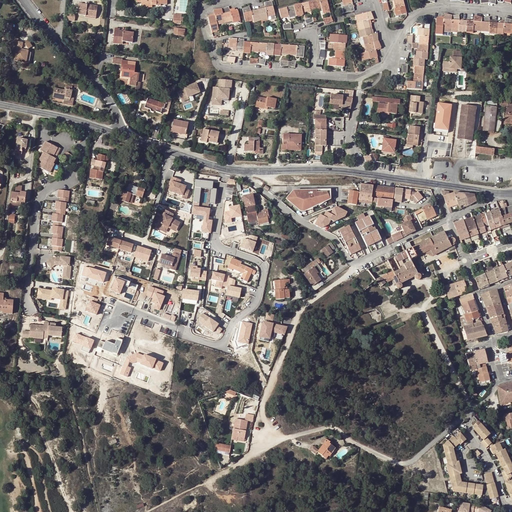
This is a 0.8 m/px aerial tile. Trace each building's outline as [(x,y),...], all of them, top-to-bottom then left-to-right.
[(326,0),(317,0),(278,10),(280,16),(284,15),(285,17),(287,17),(289,16),(289,18),(303,15),(302,13),(304,12),(306,12),(305,10),(309,9),(317,7),(318,9),(320,8),(321,8),(323,14),(330,12),(326,0)] [(343,0),(344,2),(342,2),(343,6),(341,7),(343,13),(354,11),(353,7),(352,4),(357,1),(356,0),(343,0)] [(406,13),(402,0),(395,0),(396,5),(395,5),(395,7),(396,9),(394,9),(395,16),(406,13)] [(265,8),(258,10),(254,11),(251,11),(249,6),(242,9),(245,20),(249,19),(250,21),(253,20),(254,22),(262,20),(266,19),(267,19),(267,17),(270,16),(270,14),(274,13),(272,2),(264,2),(265,6),(265,8)] [(79,15),(86,16),(86,14),(96,16),(97,6),(89,5),(86,5),(78,4),(78,8),(79,8),(79,15)] [(240,21),(237,10),(235,11),(230,12),(229,9),(228,7),(221,10),(214,10),(214,13),(215,16),(208,17),(211,32),(218,30),(217,24),(220,23),(220,22),(224,20),(228,19),(229,21),(232,20),(233,23),(240,21)] [(360,19),(358,19),(359,23),(357,24),(361,38),(362,37),(363,41),(365,40),(366,44),(367,49),(366,49),(366,52),(363,53),(360,54),(362,61),(373,58),(375,58),(375,61),(378,60),(376,54),(376,51),(381,48),(378,42),(377,34),(371,35),(370,28),(368,21),(370,20),(373,19),(370,12),(359,15),(360,19)] [(511,20),(505,19),(505,21),(504,24),(500,24),(497,23),(490,23),(490,20),(489,17),(482,18),(475,16),(474,19),(474,22),(466,21),(463,21),(459,21),(459,15),(452,16),(445,14),(444,16),(444,19),(436,19),(435,34),(443,35),(443,28),(447,28),(447,26),(451,27),(456,27),(455,29),(459,29),(459,32),(473,33),(473,30),(477,30),(477,29),(481,29),(485,29),(485,31),(489,31),(489,34),(503,35),(503,32),(507,32),(507,31),(511,31),(511,20)] [(114,29),(113,41),(122,42),(132,43),(133,33),(119,31),(119,29),(114,29)] [(422,90),(422,87),(422,82),(424,60),(427,60),(429,30),(418,29),(418,36),(420,36),(420,38),(420,40),(422,40),(421,48),(419,48),(419,52),(416,52),(416,55),(416,57),(416,59),(413,59),(413,64),(413,66),(415,66),(415,70),(417,70),(417,74),(416,78),(414,78),(414,80),(414,82),(408,82),(407,89),(422,90)] [(24,63),(23,66),(29,67),(30,63),(29,63),(26,63),(27,54),(31,53),(28,49),(32,47),(27,40),(22,43),(17,43),(18,39),(13,38),(14,35),(10,34),(6,54),(15,56),(14,61),(24,63)] [(346,34),(344,34),(341,34),(341,37),(331,36),(330,43),(334,43),(337,43),(337,47),(339,47),(338,51),(338,56),(336,56),(336,57),(336,59),(329,59),(329,66),(343,67),(346,34)] [(244,40),(228,39),(228,46),(233,46),(233,48),(236,48),(236,50),(242,50),(243,51),(243,53),(250,54),(250,51),(252,51),(254,51),(254,49),(258,50),(263,50),(263,52),(264,52),(266,52),(266,55),(280,56),(280,54),(282,54),(284,54),(284,52),(288,52),(293,52),(292,54),(294,54),(296,55),(296,57),(303,58),(304,47),(302,47),(243,42),(244,40)] [(443,62),(443,69),(457,69),(460,70),(461,70),(461,66),(462,58),(462,52),(453,51),(453,58),(450,58),(450,63),(443,62)] [(130,85),(136,86),(136,82),(138,82),(139,74),(134,73),(135,66),(131,66),(127,65),(127,61),(122,61),(122,59),(113,58),(112,64),(121,65),(120,70),(122,70),(122,72),(121,75),(131,77),(130,85)] [(129,85),(130,85),(131,77),(121,75),(121,77),(130,78),(129,85)] [(202,93),(198,83),(185,88),(185,90),(178,93),(182,103),(190,100),(190,98),(202,93)] [(65,98),(70,99),(72,87),(65,85),(65,90),(55,89),(53,98),(64,100),(65,98)] [(218,89),(217,99),(224,99),(228,99),(229,90),(218,89)] [(350,109),(352,98),(343,98),(343,96),(331,95),(330,104),(342,106),(342,108),(343,108),(350,109)] [(419,97),(410,96),(410,104),(409,107),(409,113),(420,114),(420,108),(418,108),(419,102),(419,97)] [(255,107),(264,109),(264,107),(267,107),(275,108),(276,100),(267,98),(266,99),(257,98),(255,107)] [(171,101),(166,100),(165,105),(148,99),(145,105),(143,104),(141,110),(147,112),(149,109),(150,110),(151,112),(153,113),(155,112),(161,114),(162,109),(169,111),(171,101)] [(440,103),(435,131),(450,133),(454,105),(440,103)] [(386,113),(389,113),(396,114),(397,105),(387,104),(387,105),(378,104),(377,114),(386,115),(386,113)] [(461,105),(457,135),(459,135),(459,136),(470,137),(470,136),(472,137),(476,107),(461,105)] [(496,108),(487,106),(486,106),(484,121),(495,123),(495,120),(497,108),(496,108)] [(315,140),(325,139),(325,131),(325,116),(313,115),(313,120),(315,120),(315,140)] [(188,123),(174,120),(172,126),(171,126),(169,134),(177,135),(177,137),(186,139),(187,136),(185,135),(188,123)] [(494,131),(495,123),(484,121),(483,131),(494,133),(494,131)] [(407,131),(406,143),(413,144),(413,141),(418,142),(419,133),(419,128),(409,127),(409,131),(407,131)] [(206,143),(207,142),(207,140),(217,142),(219,133),(203,130),(202,130),(200,136),(202,137),(201,142),(206,143)] [(30,151),(31,140),(18,138),(15,158),(21,159),(22,153),(21,153),(22,150),(26,151),(30,151)] [(244,152),(251,152),(253,152),(253,154),(263,154),(263,149),(259,149),(259,138),(248,138),(248,145),(244,145),(244,152)] [(296,139),(283,138),(283,145),(281,145),(281,150),(287,150),(287,148),(298,148),(298,139),(296,139)] [(287,148),(287,150),(301,151),(301,139),(298,139),(298,148),(287,148)] [(326,156),(325,139),(315,140),(315,156),(326,156)] [(383,139),(382,151),(388,151),(388,153),(394,153),(395,141),(383,139)] [(55,158),(57,154),(55,153),(57,149),(51,146),(52,145),(45,141),(40,150),(55,158)] [(492,149),(476,147),(475,154),(478,154),(491,156),(492,149)] [(106,160),(104,160),(97,159),(96,159),(95,168),(103,170),(104,170),(106,160)] [(56,176),(60,166),(54,164),(50,174),(56,176)] [(102,178),(103,170),(95,168),(91,167),(90,177),(102,178)] [(185,181),(178,180),(179,177),(169,175),(169,180),(170,180),(170,183),(169,189),(184,191),(184,193),(188,193),(189,185),(185,184),(185,181)] [(197,179),(194,202),(200,203),(202,188),(214,189),(215,182),(197,179)] [(369,201),(372,201),(372,198),(371,198),(372,186),(360,184),(358,199),(361,200),(361,199),(369,200),(369,201)] [(374,186),(372,197),(392,200),(394,188),(374,186)] [(117,199),(128,203),(131,194),(134,195),(142,197),(145,190),(138,187),(137,191),(128,188),(126,192),(120,190),(117,199)] [(219,190),(213,188),(210,203),(216,204),(219,190)] [(411,190),(395,188),(394,195),(402,196),(401,198),(413,200),(416,203),(422,198),(417,192),(416,193),(410,192),(411,190)] [(59,190),(58,199),(70,200),(71,191),(59,190)] [(286,199),(302,212),(330,199),(330,190),(294,191),(286,199)] [(349,191),(347,204),(356,205),(358,192),(349,191)] [(458,204),(454,192),(449,194),(449,192),(441,191),(448,208),(458,204)] [(20,193),(12,192),(11,201),(17,201),(25,202),(26,193),(22,192),(20,192),(20,193)] [(469,205),(465,194),(454,192),(458,204),(460,209),(469,205)] [(475,195),(465,194),(469,205),(470,205),(477,201),(475,195)] [(257,218),(256,212),(252,195),(242,197),(248,220),(257,218)] [(377,202),(377,209),(390,214),(392,200),(378,199),(377,202)] [(64,225),(67,203),(58,201),(56,214),(54,214),(52,223),(64,225)] [(421,208),(414,212),(420,225),(425,223),(424,221),(441,213),(436,201),(421,208)] [(212,233),(214,220),(211,220),(212,208),(194,206),(193,215),(205,216),(203,232),(212,233)] [(231,211),(225,212),(227,223),(233,222),(233,218),(243,216),(241,206),(230,207),(231,211)] [(315,225),(321,228),(334,222),(336,218),(339,219),(345,216),(347,212),(337,207),(331,210),(333,210),(334,211),(332,215),(331,215),(326,212),(323,217),(320,215),(315,225)] [(164,209),(162,213),(164,214),(160,221),(157,227),(164,231),(166,226),(168,227),(169,224),(173,226),(172,227),(177,229),(180,222),(171,218),(173,214),(164,209)] [(267,209),(256,212),(257,218),(258,220),(259,224),(268,222),(268,219),(267,216),(269,216),(267,209)] [(499,227),(500,229),(511,226),(510,223),(507,216),(502,217),(499,209),(497,210),(495,211),(498,218),(493,220),(496,228),(499,227)] [(493,211),(490,212),(493,220),(498,218),(495,211),(493,211)] [(490,212),(485,214),(491,230),(496,228),(493,220),(490,212)] [(355,223),(367,247),(381,240),(369,216),(365,218),(363,213),(356,216),(359,221),(355,223)] [(486,232),(487,234),(491,232),(491,230),(485,214),(480,215),(486,232)] [(410,215),(402,219),(405,224),(401,226),(406,235),(415,231),(412,225),(414,224),(410,215)] [(479,234),(486,232),(480,215),(473,217),(479,234)] [(464,220),(470,237),(479,234),(473,217),(464,220)] [(453,221),(461,241),(470,237),(464,220),(457,223),(456,220),(453,221)] [(54,226),(52,250),(64,251),(66,239),(64,239),(65,227),(54,226)] [(348,249),(346,250),(348,253),(349,252),(351,255),(361,250),(349,226),(339,231),(348,249)] [(431,256),(436,254),(455,245),(454,243),(455,242),(455,241),(455,240),(454,239),(454,238),(453,238),(452,238),(451,238),(450,239),(450,240),(449,240),(443,231),(411,247),(416,257),(423,254),(423,255),(425,254),(427,255),(429,255),(430,255),(431,256)] [(400,232),(391,236),(393,241),(402,237),(400,232)] [(133,261),(148,265),(153,250),(138,245),(133,261)] [(327,258),(334,253),(328,246),(320,252),(323,255),(324,254),(327,258)] [(416,257),(411,247),(405,251),(410,260),(416,257)] [(394,276),(395,279),(394,280),(393,281),(395,283),(397,282),(398,284),(397,285),(396,286),(396,287),(397,289),(398,290),(399,290),(400,289),(401,289),(402,288),(402,287),(402,286),(401,285),(401,284),(400,284),(414,277),(414,278),(414,279),(415,279),(415,280),(416,280),(417,281),(418,280),(419,280),(420,278),(420,277),(419,276),(418,275),(410,260),(405,251),(393,256),(400,269),(394,272),(394,271),(390,273),(391,274),(392,274),(393,277),(394,276)] [(170,269),(175,270),(180,255),(173,253),(171,257),(162,254),(159,263),(170,266),(170,269)] [(60,259),(52,258),(46,263),(51,268),(55,265),(59,266),(59,265),(64,266),(63,275),(70,276),(71,267),(69,266),(70,258),(64,257),(64,259),(60,259)] [(239,272),(236,280),(239,281),(240,279),(247,283),(249,278),(248,278),(250,273),(249,273),(251,269),(246,267),(246,268),(240,266),(241,264),(241,262),(232,258),(228,268),(232,270),(232,269),(239,272)] [(311,267),(316,264),(321,271),(322,270),(318,264),(320,263),(317,259),(309,264),(311,267)] [(309,264),(304,268),(307,272),(305,273),(304,274),(304,275),(310,283),(312,286),(318,282),(321,280),(317,275),(316,274),(318,273),(321,271),(316,264),(311,267),(309,264)] [(494,271),(498,282),(499,283),(503,282),(499,269),(498,267),(493,269),(494,271)] [(504,267),(499,269),(503,282),(509,280),(504,267)] [(199,279),(200,270),(197,269),(196,269),(190,269),(190,276),(192,277),(194,277),(194,279),(199,279)] [(215,286),(226,288),(230,275),(214,271),(212,279),(217,280),(215,286)] [(485,274),(489,285),(498,282),(494,271),(488,273),(485,274)] [(390,273),(375,280),(381,287),(385,283),(395,279),(394,276),(393,277),(392,274),(391,274),(390,273)] [(484,287),(489,285),(485,274),(483,275),(480,277),(484,287)] [(479,289),(484,287),(480,277),(477,278),(475,279),(479,289)] [(117,278),(114,288),(121,290),(122,284),(131,287),(133,282),(117,278)] [(235,287),(236,279),(229,278),(227,296),(241,297),(243,288),(235,287)] [(282,284),(275,284),(275,290),(276,299),(284,299),(284,298),(290,298),(289,289),(288,290),(286,290),(285,287),(285,284),(289,283),(289,279),(282,280),(282,284)] [(445,287),(448,299),(473,291),(471,286),(472,285),(472,284),(472,283),(471,282),(470,282),(469,282),(468,280),(445,287)] [(39,287),(38,297),(61,300),(60,308),(66,309),(69,291),(39,287)] [(148,296),(154,298),(153,303),(155,304),(154,309),(163,311),(168,291),(150,287),(148,296)] [(184,289),(182,299),(200,302),(202,292),(184,289)] [(481,295),(484,301),(490,299),(499,296),(497,290),(481,295)] [(4,300),(4,298),(4,293),(0,292),(0,310),(2,311),(2,310),(13,311),(14,300),(6,300),(4,300)] [(499,296),(490,299),(493,307),(501,304),(499,296)] [(93,297),(87,310),(98,315),(102,305),(97,303),(99,299),(93,297)] [(490,299),(484,301),(487,308),(493,307),(490,299)] [(473,300),(461,304),(465,314),(477,311),(473,300)] [(493,307),(487,308),(491,319),(504,315),(501,304),(493,307)] [(461,318),(463,326),(473,323),(472,320),(480,318),(477,311),(465,314),(464,314),(465,317),(461,318)] [(509,331),(504,315),(491,319),(496,334),(509,331)] [(250,343),(253,323),(243,321),(239,341),(250,343)] [(463,326),(462,326),(466,341),(486,336),(481,321),(473,323),(463,326)] [(287,335),(289,326),(265,322),(261,338),(272,340),(274,332),(287,335)] [(44,326),(30,325),(30,332),(29,338),(43,339),(43,338),(44,333),(48,333),(47,336),(48,336),(61,337),(62,328),(56,327),(56,324),(49,324),(48,326),(44,326)] [(98,348),(119,355),(124,340),(119,338),(117,345),(101,339),(98,348)] [(511,346),(508,347),(510,353),(507,354),(506,356),(501,357),(500,358),(501,363),(502,364),(508,362),(509,364),(511,363),(511,346)] [(479,365),(487,362),(484,350),(472,352),(475,365),(479,365)] [(472,352),(465,354),(470,371),(476,369),(475,365),(472,352)] [(128,377),(136,357),(129,354),(121,374),(128,377)] [(486,367),(476,370),(479,383),(489,381),(486,367)] [(502,407),(511,404),(511,383),(498,386),(502,407)] [(243,431),(245,421),(234,419),(232,439),(237,440),(237,437),(244,438),(245,431),(243,431)] [(482,420),(476,423),(478,426),(476,427),(485,440),(482,441),(486,448),(490,446),(493,444),(488,437),(492,434),(483,419),(482,420)] [(454,435),(445,442),(447,449),(444,450),(446,463),(445,463),(447,475),(457,473),(460,473),(458,460),(459,460),(458,453),(454,453),(453,448),(460,443),(461,444),(467,439),(466,438),(468,436),(468,435),(464,430),(455,436),(454,435)] [(330,443),(330,442),(327,440),(324,444),(319,450),(317,452),(326,459),(328,456),(330,457),(336,448),(332,445),(330,443)] [(231,453),(232,445),(217,442),(215,449),(231,453)] [(494,446),(491,448),(494,455),(496,454),(503,469),(503,468),(505,472),(502,473),(505,481),(508,479),(511,478),(510,474),(511,473),(511,465),(505,450),(503,451),(500,444),(494,446)] [(317,452),(319,450),(313,445),(310,449),(316,454),(317,452)] [(486,485),(486,487),(487,490),(489,499),(497,497),(491,472),(484,474),(486,484),(486,485)] [(459,476),(449,478),(451,492),(478,497),(479,490),(480,487),(461,483),(459,476)] [(468,511),(475,511),(477,504),(462,501),(460,511),(468,511)]
